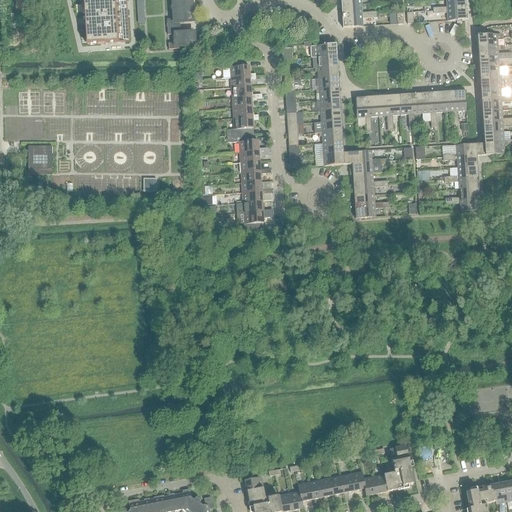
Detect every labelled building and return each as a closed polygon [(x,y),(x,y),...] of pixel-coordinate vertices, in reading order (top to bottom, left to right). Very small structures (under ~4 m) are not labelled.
[(84,0),(87,45),(129,42),(126,0),(84,0)] [(184,19),(184,23),(192,22),(190,0),(171,0),(173,20),(184,19)] [(463,10),(462,0),(445,0),(446,8),(432,9),(432,12),(463,10)] [(361,13),(361,6),(343,7),(344,18),(375,16),(375,13),(361,13)] [(447,22),(464,21),(463,10),(432,12),(432,15),(447,14),(447,22)] [(345,29),(362,28),(361,19),(376,18),(375,16),(344,18),(345,29)] [(184,19),(173,20),(166,20),(167,36),(174,35),(175,44),(167,44),(168,50),(178,49),(178,47),(194,46),(193,33),(185,34),(184,28),(185,28),(184,28),(184,23),(184,19)] [(499,35),(479,36),(480,48),(497,46),(496,39),(499,38),(499,35)] [(333,57),(332,46),(322,47),(312,47),(309,47),(310,59),(311,59),(316,58),(333,57)] [(480,48),(480,58),(511,56),(511,53),(497,54),(497,46),(480,48)] [(511,56),(480,58),(481,69),(498,68),(498,60),(511,59),(511,56)] [(314,69),(334,68),(333,57),(316,58),(316,66),(313,66),(314,69)] [(223,79),(230,79),(249,78),(249,75),(248,67),(237,68),(237,62),(221,63),(222,69),(223,79)] [(317,80),(334,79),(334,68),(314,69),(314,72),(317,72),(317,80)] [(481,69),(482,80),(502,79),(502,82),(511,80),(511,75),(499,76),(498,68),(481,69)] [(254,75),(249,75),(249,78),(230,79),(231,89),(250,88),(249,80),(255,80),(254,75)] [(314,80),(315,91),(335,90),(334,79),(317,80),(314,80)] [(502,79),(482,80),(482,91),(500,90),(499,82),(502,82),(502,79)] [(231,89),(231,99),(250,98),(250,96),(250,88),(231,89)] [(319,102),(336,101),(335,90),(315,91),(315,94),(318,94),(319,102)] [(482,91),(483,102),(503,100),(503,103),(511,102),(511,96),(500,98),(500,90),(482,91)] [(231,99),(232,110),(251,108),(251,100),(261,100),(261,95),(250,96),(250,98),(231,99)] [(453,95),(442,96),(443,113),(451,113),(452,127),(455,127),(453,95)] [(465,112),(464,95),(453,95),(455,127),(458,126),(457,112),(465,112)] [(435,114),(443,113),(442,96),(431,97),(433,128),(436,128),(435,114)] [(420,97),(409,98),(411,130),(414,129),(413,115),(421,115),(420,97)] [(431,97),(420,97),(421,115),(429,114),(430,128),(433,128),(431,97)] [(408,130),(411,130),(409,98),(398,99),(400,116),(407,116),(408,130)] [(398,99),(388,100),(390,131),(392,131),(391,117),(400,116),(398,99)] [(377,100),(366,101),(368,132),(371,132),(370,118),(378,117),(377,100)] [(387,131),(390,131),(388,100),(377,100),(378,117),(386,117),(387,131)] [(503,100),(483,102),(484,113),(501,111),(501,103),(503,103),(503,100)] [(317,113),(337,112),(336,101),(319,102),(316,102),(317,113)] [(365,133),(368,132),(366,101),(355,102),(356,119),(364,118),(365,133)] [(67,125),(67,139),(76,139),(76,128),(80,128),(80,112),(74,112),(74,111),(68,111),(68,105),(61,105),(61,115),(59,115),(59,126),(67,125)] [(232,110),(233,120),(252,119),(252,121),(258,121),(257,116),(252,116),(251,108),(232,110)] [(484,113),(485,123),(511,121),(511,118),(502,120),(501,111),(484,113)] [(320,124),(337,122),(337,112),(317,113),(317,116),(320,116),(320,124)] [(226,131),(226,137),(241,136),(241,130),(252,129),(252,121),(252,119),(233,120),(233,131),(226,131)] [(511,121),(485,123),(485,134),(502,133),(502,125),(511,124),(511,121)] [(318,134),(338,133),(337,122),(320,124),(321,131),(318,132),(318,134)] [(322,145),(339,144),(338,133),(318,134),(318,137),(321,137),(322,145)] [(485,134),(486,145),(506,144),(506,147),(511,146),(511,140),(503,141),(502,133),(485,134)] [(238,143),(239,154),(264,152),(263,149),(258,150),(257,142),(253,142),(252,136),(253,136),(241,136),(226,137),(227,143),(238,143)] [(339,155),(339,154),(339,144),(322,145),(322,146),(316,146),(316,153),(319,153),(319,156),(339,155)] [(503,147),(506,147),(506,144),(486,145),(487,156),(504,155),(503,147)] [(473,157),(472,145),(455,147),(456,155),(442,156),(442,159),(473,157)] [(27,170),(51,170),(51,147),(27,147),(27,170)] [(239,154),(239,164),(259,163),(258,157),(269,156),(268,149),(263,149),(264,152),(239,154)] [(354,165),(385,162),(385,160),(371,161),(370,152),(353,153),(354,165)] [(403,153),(404,161),(412,161),(411,153),(403,153)] [(339,155),(319,156),(320,159),(322,159),(323,167),(340,166),(339,155)] [(457,169),(474,168),(473,157),(442,159),(442,162),(456,161),(457,169)] [(354,176),(372,174),(371,166),(385,165),(385,162),(354,165),(354,176)] [(259,171),(259,163),(239,164),(240,174),(259,173),(259,171)] [(443,181),(475,179),(474,168),(457,169),(457,177),(443,178),(443,181)] [(240,174),(241,184),(260,183),(259,175),(270,174),(270,170),(259,171),(259,173),(240,174)] [(429,172),(417,172),(418,182),(425,182),(425,177),(429,176),(429,172)] [(355,186),(387,184),(386,182),(372,183),(372,174),(354,176),(355,186)] [(458,191),(475,189),(475,179),(443,181),(443,184),(458,183),(458,191)] [(260,191),(260,183),(241,184),(241,194),(261,193),(260,191)] [(356,197),(373,196),(373,188),(387,187),(387,184),(355,186),(356,197)] [(445,202),(476,200),(475,189),(458,191),(459,199),(444,200),(445,202)] [(261,195),(271,195),(271,190),(260,191),(261,193),(241,194),(242,204),(261,203),(261,195)] [(357,208),(388,206),(388,203),(374,204),(373,196),(356,197),(357,208)] [(211,198),(201,199),(202,206),(211,206),(211,198)] [(459,213),(477,212),(476,200),(445,202),(445,205),(459,204),(459,213)] [(242,204),(243,215),(262,213),(262,216),(268,216),(267,211),(262,211),(261,203),(242,204)] [(357,220),(375,218),(374,210),(388,209),(388,206),(357,208),(357,220)] [(262,213),(243,215),(243,225),(236,226),(236,232),(252,231),(251,225),(263,224),(262,219),(273,218),(272,213),(268,213),(268,216),(262,216),(262,213)] [(391,460),(407,457),(405,447),(389,450),(391,460)] [(413,485),(407,457),(391,460),(393,474),(382,476),(386,493),(403,489),(402,487),(413,485)] [(361,473),(350,475),(353,492),(363,490),(361,480),(363,480),(361,473)] [(342,494),(353,492),(350,475),(339,477),(342,494)] [(382,476),(372,478),(375,495),(386,493),(382,476)] [(339,477),(329,480),(332,496),(342,494),(339,477)] [(244,482),(246,492),(262,489),(260,478),(244,482)] [(372,478),(363,480),(361,480),(363,490),(365,497),(375,495),(372,478)] [(322,498),(332,496),(329,480),(318,482),(322,498)] [(506,503),(511,501),(511,481),(502,484),(506,503)] [(318,482),(308,484),(311,500),(322,498),(318,482)] [(297,486),(298,493),(299,493),(301,502),(311,500),(308,484),(297,486)] [(506,503),(502,484),(491,486),(495,502),(495,505),(506,503)] [(486,511),(485,504),(495,502),(491,486),(476,489),(476,491),(465,494),(468,511),(486,511)] [(265,500),(262,489),(246,492),(249,509),(251,508),(252,511),(281,511),(278,497),(265,500)] [(208,511),(208,510),(214,509),(212,499),(210,498),(203,499),(204,506),(202,506),(198,504),(200,501),(195,498),(193,501),(190,498),(188,490),(181,491),(182,494),(173,496),(173,494),(168,495),(168,497),(163,498),(163,496),(153,498),(153,500),(149,501),(148,499),(143,500),(143,502),(138,503),(138,500),(127,502),(129,511),(127,511),(175,511),(182,511),(183,511),(208,511)] [(299,493),(298,493),(289,495),(292,511),(302,509),(301,502),(299,493)] [(281,511),(289,511),(292,511),(289,495),(278,497),(281,511)]
